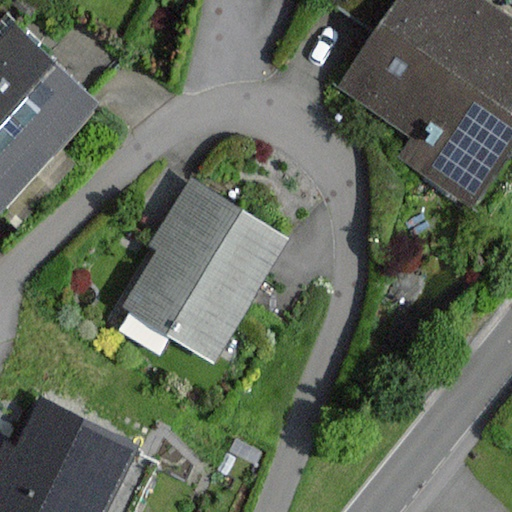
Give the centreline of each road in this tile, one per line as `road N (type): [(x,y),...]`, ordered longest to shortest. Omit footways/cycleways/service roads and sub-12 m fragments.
road 1 (residential): [(0,292),(187,113),(285,107),(354,170),(358,288),(278,511)]
road 2 (tertiary): [(511,359),(388,511)]
